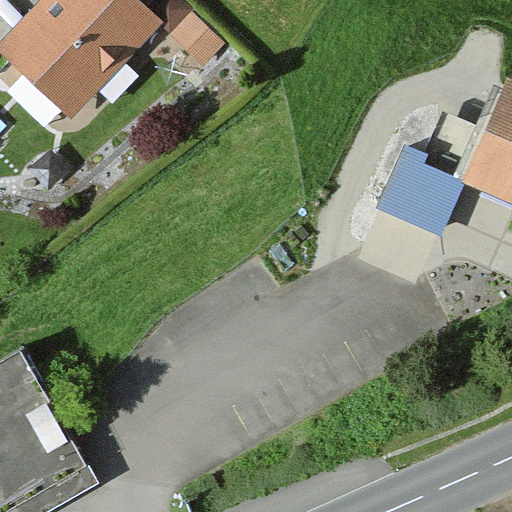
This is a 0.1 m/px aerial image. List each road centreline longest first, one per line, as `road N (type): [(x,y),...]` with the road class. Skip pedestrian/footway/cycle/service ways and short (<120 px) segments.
road 1 (unknown): [(131,511),(140,477),(187,413),(323,297),(347,253),(391,126)]
road 2 (secondary): [(386,511),(511,456)]
